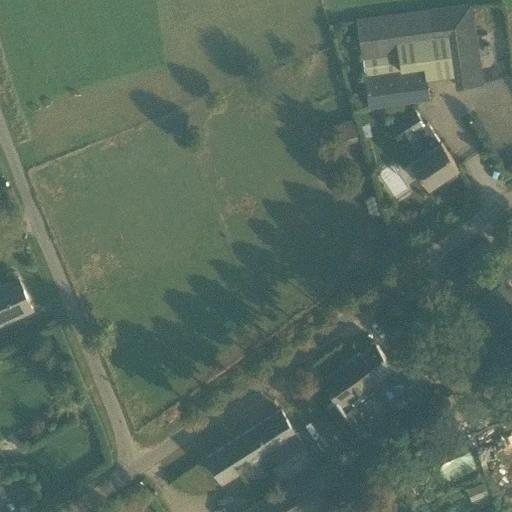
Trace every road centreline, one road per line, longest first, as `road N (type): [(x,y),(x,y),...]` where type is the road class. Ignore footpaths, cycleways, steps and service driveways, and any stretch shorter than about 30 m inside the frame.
road 1 (unclassified): [(140,468),(511,202)]
road 2 (unclassified): [(140,468),(16,170),(0,112)]
